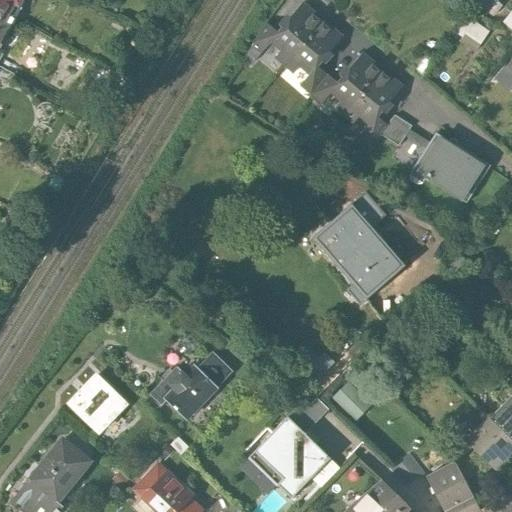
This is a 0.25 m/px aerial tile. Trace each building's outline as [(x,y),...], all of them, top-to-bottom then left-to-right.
[(0,0),(0,12),(12,19),(22,0),(0,0)] [(287,56),(296,63),(334,17),(313,0),(288,31),(280,40),(293,50),(287,56)] [(476,0),(492,13),(503,0),(476,0)] [(511,29),(511,9),(502,21),(511,29)] [(0,40),(12,19),(0,12),(0,40)] [(474,49),(489,31),(467,13),(452,32),(474,49)] [(352,33),(334,17),(296,63),(304,70),(310,63),(320,72),(327,63),(352,33)] [(272,50),(280,40),(288,31),(276,21),(264,43),(272,50)] [(347,106),(356,113),(394,69),(373,52),(349,81),(341,91),(352,100),(347,106)] [(311,82),(322,92),(338,72),(327,63),(320,72),(311,82)] [(412,84),(394,69),(356,113),(365,120),(370,114),(381,123),(387,115),(412,84)] [(349,81),(338,72),(322,92),(333,101),(341,91),(349,81)] [(397,122),(391,129),(410,143),(425,123),(406,111),(397,122)] [(397,122),(387,115),(381,123),(372,133),(381,142),(391,129),(397,122)] [(447,131),(424,170),(438,179),(440,175),(479,198),(500,163),(447,131)] [(396,213),(376,190),(326,234),(367,280),(359,287),(372,302),(416,264),(381,225),(396,213)] [(240,374),(221,354),(196,379),(185,369),(159,395),(189,425),(240,374)] [(103,378),(76,406),(107,435),(133,406),(103,378)] [(511,392),(488,418),(511,440),(511,392)] [(300,412),(260,453),(302,494),(342,453),(300,412)] [(491,471),(511,448),(511,440),(488,418),(463,444),(469,450),(487,467),(491,471)] [(90,465),(61,443),(14,501),(27,511),(60,511),(62,510),(57,506),(90,465)] [(481,474),(487,467),(469,450),(463,457),(481,474)] [(424,472),(409,454),(388,469),(407,486),(424,472)] [(191,495),(157,463),(131,492),(152,511),(196,511),(200,508),(189,498),(191,495)] [(455,464),(427,479),(443,511),(475,511),(479,511),(469,493),(455,464)] [(408,511),(409,511),(382,482),(352,507),(346,511),(408,511)] [(480,486),(469,493),(479,511),(492,503),(480,486)]
